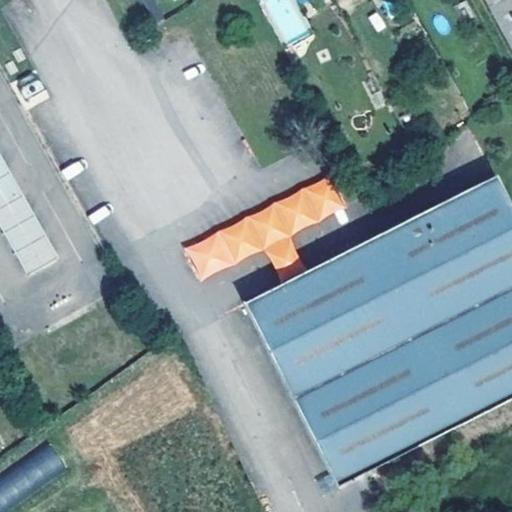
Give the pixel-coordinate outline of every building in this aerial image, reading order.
[(258,0),(284,46),(311,31),(293,0),(258,0)] [(511,0),(489,0),(511,42),(511,0)] [(0,183),(11,178),(0,158),(0,183)] [(11,178),(0,183),(0,211),(23,199),(11,178)] [(511,399),(511,210),(496,178),(362,246),(246,304),(337,487),(511,399)] [(327,179),(184,252),(199,285),(345,214),(327,179)] [(23,199),(0,211),(0,220),(29,274),(56,259),(23,199)] [(53,447),(0,476),(0,511),(68,474),(53,447)]
